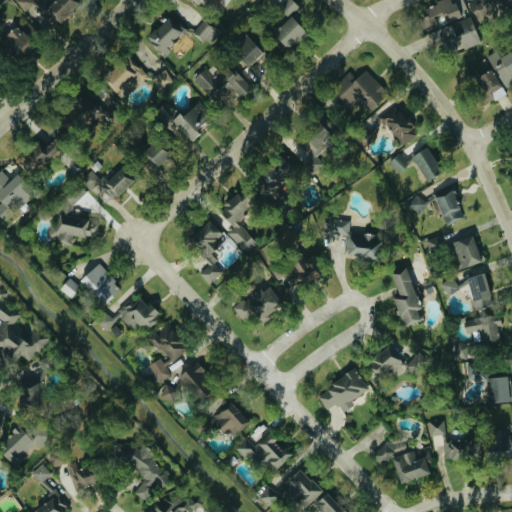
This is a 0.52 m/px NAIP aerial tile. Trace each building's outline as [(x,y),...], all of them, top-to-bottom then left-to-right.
[(17,0),(24,11),(36,4),(34,0),(17,0)] [(79,2),(77,0),(53,0),(43,11),(57,25),(79,2)] [(198,0),(212,10),(220,0),(198,0)] [(285,0),(279,6),(288,16),(299,7),(292,0),(285,0)] [(459,17),(452,0),(443,0),(417,9),(425,31),(439,27),(435,16),(442,14),(445,22),(459,17)] [(266,27),(270,33),(287,18),(283,12),(266,27)] [(146,38),(165,55),(186,32),(168,15),(146,38)] [(285,48),(304,30),(291,16),(272,33),(285,48)] [(481,43),(472,17),(440,29),(448,50),(462,45),(464,49),(481,43)] [(210,44),(219,32),(203,20),(194,32),(210,44)] [(0,43),(18,63),(36,46),(16,24),(0,39),(0,43)] [(263,52),(246,34),(230,49),(247,67),(263,52)] [(507,88),(511,84),(511,53),(510,51),(491,63),(507,88)] [(116,92),(142,69),(129,54),(103,78),(116,92)] [(252,87),(229,63),(215,77),(206,67),(193,79),(217,104),(231,91),(239,99),(252,87)] [(505,95),(492,68),(471,79),(484,105),(505,95)] [(351,83),(347,79),(332,93),(358,121),(388,93),(366,69),(351,83)] [(64,112),(76,129),(86,121),(91,126),(104,116),(87,94),(64,112)] [(215,120),(199,101),(181,116),(179,114),(169,122),(187,143),(215,120)] [(415,139),(403,107),(385,113),(397,145),(415,139)] [(337,129),(323,118),(294,153),(308,164),(337,129)] [(56,149),(42,135),(16,160),(29,174),(56,149)] [(168,154),(153,141),(140,156),(156,169),(168,154)] [(441,172),(429,146),(412,154),(424,180),(441,172)] [(400,173),(409,162),(398,153),(389,163),(400,173)] [(294,162),(290,165),(280,155),(258,174),(269,186),(273,182),(279,188),(300,169),(294,162)] [(116,198),(135,178),(121,165),(103,185),(116,198)] [(91,190),(101,179),(88,167),(78,178),(91,190)] [(0,171),(0,205),(6,213),(9,211),(10,212),(34,195),(18,173),(9,180),(2,170),(0,171)] [(80,187),(65,185),(56,240),(73,243),(74,234),(97,238),(99,224),(89,223),(90,219),(76,216),(80,187)] [(247,251),(257,243),(237,219),(261,200),(248,185),(215,212),(247,251)] [(434,192),(446,225),(465,218),(453,185),(434,192)] [(426,203),(416,193),(406,205),(416,214),(426,203)] [(347,234),(345,255),(359,256),(359,261),(378,262),(380,234),(349,232),(350,220),(333,219),(332,233),(347,234)] [(210,284),(225,270),(208,252),(225,236),(209,220),(187,241),(209,264),(200,274),(210,284)] [(426,240),(431,253),(445,248),(440,235),(426,240)] [(481,262),(474,235),(454,240),(461,267),(481,262)] [(321,276),(314,257),(305,260),(301,250),(291,254),(293,261),(273,268),(278,280),(289,275),(293,286),(321,276)] [(100,306),(121,291),(101,263),(79,278),(100,306)] [(392,273),(398,296),(395,297),(402,325),(422,320),(409,268),(392,273)] [(493,304),(484,272),(466,278),(475,309),(493,304)] [(442,281),(446,295),(459,291),(454,277),(442,281)] [(280,303),(266,282),(232,305),(247,326),(280,303)] [(0,289),(0,317),(7,322),(0,332),(0,348),(16,359),(19,355),(29,362),(38,349),(45,354),(52,342),(36,331),(33,336),(15,324),(21,315),(1,300),(6,293),(0,290),(0,289)] [(144,333),(162,318),(150,304),(147,306),(139,297),(119,314),(133,331),(138,327),(144,333)] [(116,320),(104,312),(97,321),(108,330),(116,320)] [(482,348),(504,349),(505,337),(500,337),(500,318),(466,317),(465,331),(482,332),(482,348)] [(187,352),(171,324),(150,336),(165,361),(163,362),(161,358),(149,364),(160,382),(172,375),(166,364),(187,352)] [(362,367),(375,383),(402,361),(389,345),(362,367)] [(200,401),(218,382),(195,361),(177,380),(200,401)] [(480,363),(467,363),(468,379),(481,378),(480,363)] [(342,412),(355,404),(352,400),(369,390),(357,369),(317,393),(327,409),(337,403),(342,412)] [(487,402),(511,401),(511,390),(511,376),(487,377),(487,402)] [(20,406),(40,405),(40,377),(20,377),(20,406)] [(182,390),(166,383),(159,397),(175,404),(182,390)] [(250,421),(231,402),(211,421),(224,435),(230,429),(236,435),(250,421)] [(479,456),(478,436),(446,438),(445,421),(429,421),(430,436),(441,436),(442,458),(479,456)] [(0,445),(0,452),(14,464),(35,440),(17,425),(0,445)] [(511,437),(511,438),(511,430),(492,431),(493,455),(511,454),(511,437)] [(236,447),(245,458),(250,454),(264,469),(270,464),(275,470),(293,454),(271,431),(256,445),(248,436),(236,447)] [(145,477),(143,482),(136,493),(146,501),(156,488),(163,490),(174,475),(136,446),(119,440),(113,456),(122,463),(130,466),(145,477)] [(400,483),(435,471),(427,449),(413,453),(408,441),(375,452),(380,464),(392,460),(400,483)] [(67,463),(76,489),(99,482),(96,473),(89,475),(86,468),(79,470),(76,460),(67,463)] [(32,473),(42,483),(52,473),(42,463),(32,473)] [(281,485),(303,509),(322,491),(300,467),(281,485)] [(263,504),(281,505),(281,490),(264,489),(263,504)] [(345,511),(328,491),(313,504),(318,511),(345,511)] [(31,511),(70,511),(59,494),(31,511)] [(188,511),(188,501),(157,501),(156,511),(188,511)]
